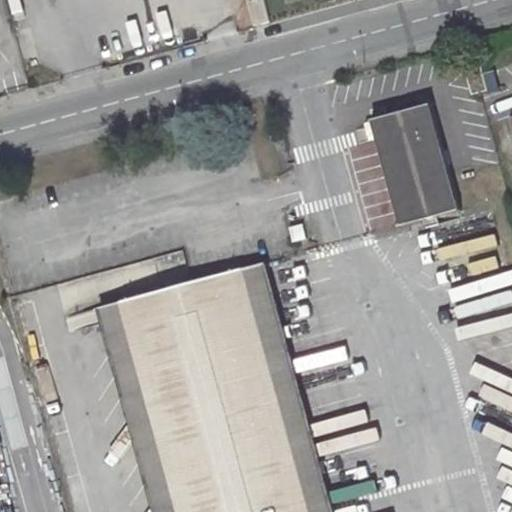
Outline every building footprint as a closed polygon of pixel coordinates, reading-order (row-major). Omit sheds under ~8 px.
[(252,0),(247,2),(254,24),(268,20),(263,0),(252,0)] [(493,87),(486,61),(477,64),(484,89),(493,87)] [(468,67),(475,92),(484,89),(477,64),(468,67)] [(439,102),(378,118),(405,225),(467,209),(439,102)] [(248,267),(312,511),(337,511),(272,260),(248,267)] [(312,511),(248,267),(127,299),(183,511),(312,511)] [(183,511),(127,299),(102,306),(107,323),(155,511),(183,511)] [(71,332),(107,323),(102,306),(67,315),(71,332)]
